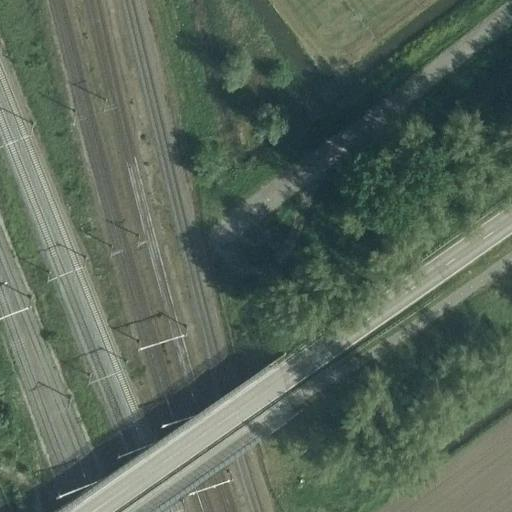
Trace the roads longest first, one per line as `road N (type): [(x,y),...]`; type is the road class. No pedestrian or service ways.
road 1 (secondary): [(90,511),(511,219)]
road 2 (unclassified): [(230,228),(511,15)]
road 3 (track): [(43,511),(39,467),(0,357)]
